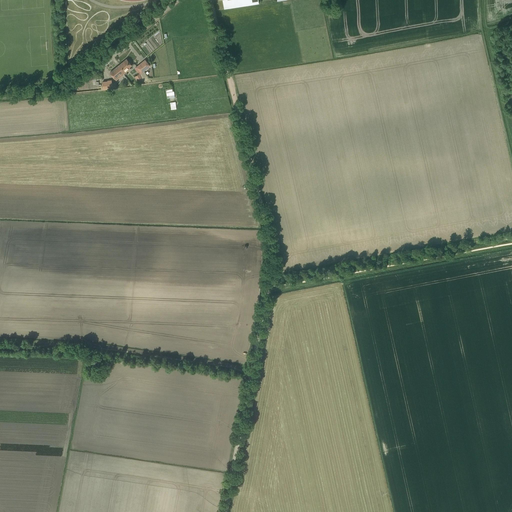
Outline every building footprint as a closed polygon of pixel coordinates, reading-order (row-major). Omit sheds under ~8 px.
[(222,0),(224,9),(259,3),(258,0),(222,0)] [(126,59),(118,66),(124,73),(130,69),(129,67),(132,65),(126,59)] [(145,60),(137,67),(142,73),(144,71),(150,66),(145,60)] [(124,73),(118,66),(110,72),(116,80),(124,73)] [(112,88),(111,80),(108,81),(103,82),(103,89),(112,88)] [(167,98),(175,98),(174,89),(166,89),(167,98)]
